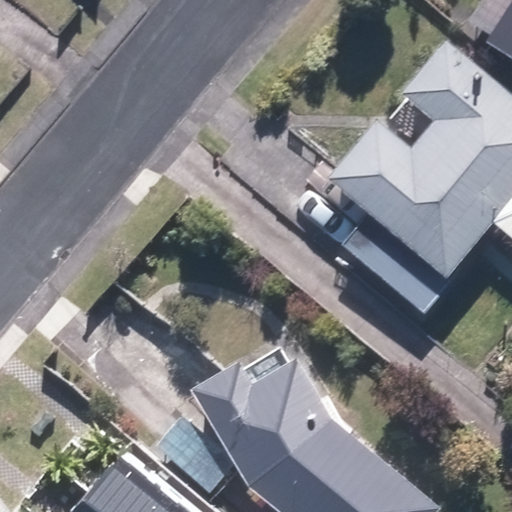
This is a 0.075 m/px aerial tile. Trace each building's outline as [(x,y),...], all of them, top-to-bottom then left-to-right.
[(511,0),(500,0),(470,47),(511,73),(511,0)] [(511,105),(435,42),(391,95),(424,122),(400,150),(367,123),(318,183),(361,218),(334,250),(415,317),(486,232),(511,253),(511,105)] [(178,391),(237,490),(263,511),(428,511),(430,510),(315,415),(274,347),(232,372),(226,363),(178,391)] [(172,423),(149,447),(203,498),(225,474),(172,423)] [(203,511),(125,449),(108,470),(74,511),(203,511)]
